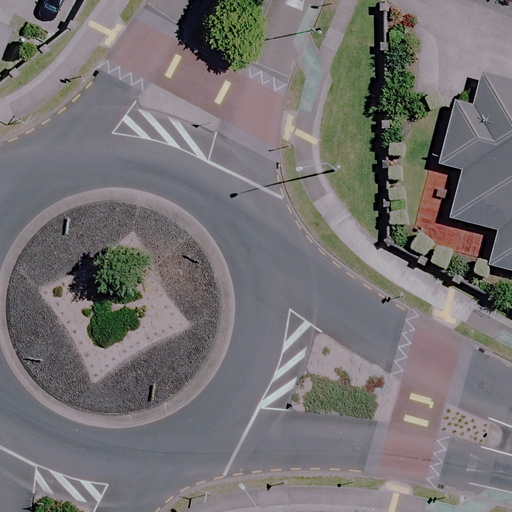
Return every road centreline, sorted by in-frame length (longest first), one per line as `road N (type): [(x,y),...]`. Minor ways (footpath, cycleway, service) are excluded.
road 1 (secondary): [(511,441),(262,363)]
road 2 (tertiary): [(291,0),(260,98),(242,220)]
road 3 (tertiary): [(61,168),(176,0)]
road 4 (secondary): [(61,168),(101,158),(180,170),(242,220)]
road 5 (secondary): [(158,458),(75,457),(36,440),(4,413)]
road 6 (secondary): [(242,220),(271,289),(262,363)]
road 7 (secondary): [(262,363),(222,424),(158,458)]
